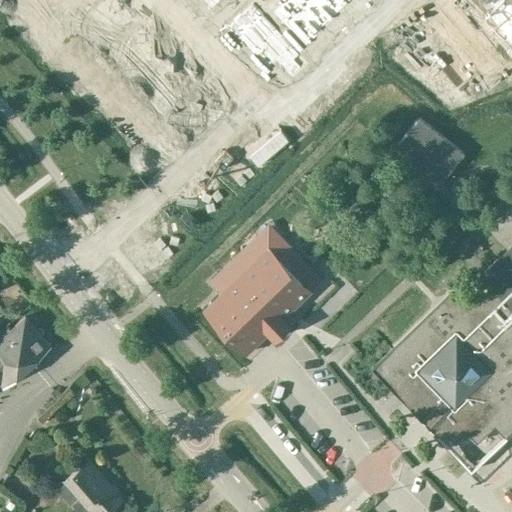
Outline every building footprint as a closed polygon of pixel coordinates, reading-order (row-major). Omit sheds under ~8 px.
[(44,0),(60,16),(53,23),(62,33),(80,15),(72,7),(79,0),(44,0)] [(257,0),(213,0),(213,1),(274,61),(282,53),(297,68),(311,54),(257,0)] [(285,0),(278,7),(321,51),(372,0),(285,0)] [(511,0),(485,0),(511,26),(511,0)] [(135,73),(117,91),(126,100),(133,94),(149,110),(180,81),(179,80),(178,81),(162,65),(144,82),(135,73)] [(180,81),(149,110),(164,127),(157,133),(166,143),(185,125),(177,117),(196,98),(180,81)] [(409,163),(440,186),(466,156),(435,131),(436,129),(404,105),(378,138),(409,163)] [(393,350),(374,368),(393,387),(412,406),(410,408),(413,411),(425,400),(429,404),(428,405),(439,417),(436,420),(454,439),(466,427),(477,438),(494,422),(505,434),(511,427),(511,245),(506,251),(480,276),(480,277),(491,288),(468,311),(451,294),(393,350)] [(221,291),(203,309),(246,353),(268,332),(274,338),(290,322),(284,316),(322,279),(321,278),(319,280),(311,272),(314,270),(313,269),(301,280),(268,246),(228,284),(217,273),(210,280),(221,291)] [(42,354),(50,347),(47,344),(49,343),(24,314),(0,334),(0,384),(3,387),(29,364),(28,362),(39,351),(42,354)] [(91,511),(106,511),(122,499),(87,460),(64,480),(79,497),(71,504),(78,511),(83,511),(88,508),(91,511)]
